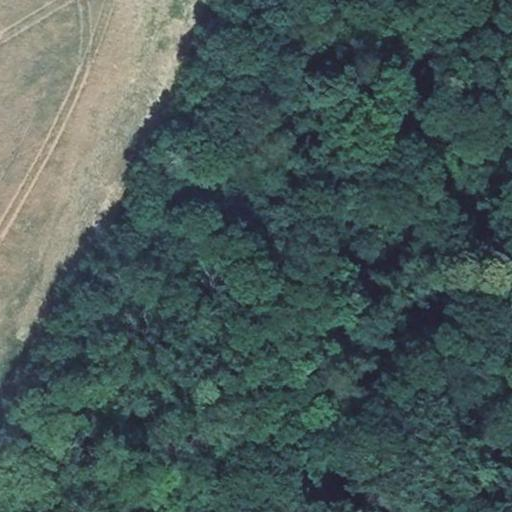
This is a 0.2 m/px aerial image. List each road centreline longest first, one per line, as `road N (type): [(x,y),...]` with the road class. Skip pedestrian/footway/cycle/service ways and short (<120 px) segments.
road 1 (track): [(8,511),(237,286),(456,0)]
road 2 (track): [(264,0),(255,76),(0,482)]
